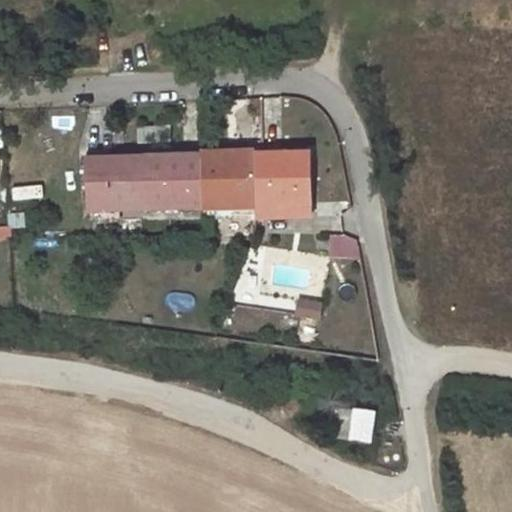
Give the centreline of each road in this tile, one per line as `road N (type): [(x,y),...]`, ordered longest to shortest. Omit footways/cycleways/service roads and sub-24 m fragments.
road 1 (residential): [(425,511),(346,98),(314,71),(0,92)]
road 2 (track): [(0,363),(200,412),(415,511)]
